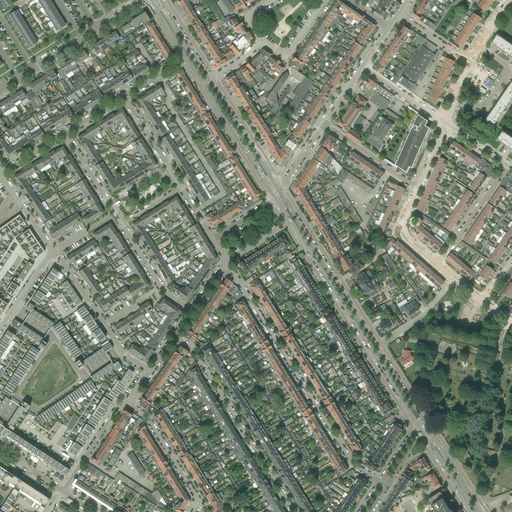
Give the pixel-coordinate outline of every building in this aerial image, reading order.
[(11,0),(6,0),(2,3),(2,4),(5,8),(5,9),(6,8),(13,4),(14,3),(11,0)] [(188,0),(180,6),(181,8),(181,9),(182,11),(190,6),(189,4),(193,1),(192,0),(188,0)] [(232,0),(231,0),(231,1),(230,1),(237,11),(241,8),(236,1),(235,0),(233,0),(233,1),(233,0),(232,0)] [(235,0),(237,1),(239,4),(241,8),(242,10),(247,7),(243,0),(235,0)] [(332,7),(337,11),(338,11),(336,10),(338,8),(337,7),(338,5),(341,6),(343,3),(339,0),(335,0),(332,6),(332,7)] [(431,10),(433,8),(434,6),(425,0),(422,0),(421,3),(431,10)] [(489,7),(493,3),(489,0),(482,0),(478,6),(485,12),(488,8),(489,9),(490,7),(489,7)] [(42,8),(39,9),(42,13),(42,14),(45,12),(54,7),(52,5),(53,5),(52,5),(51,3),(51,2),(42,8)] [(389,7),(381,2),(377,7),(385,13),(387,10),(386,10),(388,7),(389,7)] [(338,11),(337,11),(340,13),(340,12),(344,14),(348,7),(349,6),(347,5),(346,5),(344,4),(343,3),(341,6),(338,11)] [(429,14),(430,12),(431,10),(421,3),(418,7),(429,14)] [(190,6),(182,11),(183,12),(184,13),(186,15),(193,11),(197,8),(196,7),(196,6),(192,9),(190,6)] [(193,11),(186,15),(187,18),(187,19),(188,20),(196,15),(200,13),(198,11),(202,9),(200,6),(199,7),(197,8),(193,11)] [(348,7),(344,14),(346,16),(345,17),(347,18),(348,17),(353,10),(350,8),(351,8),(349,6),(348,7)] [(54,7),(45,12),(48,17),(56,12),(55,9),(54,7)] [(330,9),(327,12),(335,17),(338,18),(338,19),(338,18),(339,17),(340,16),(338,15),(340,13),(337,11),(332,7),(330,9)] [(418,7),(415,11),(421,16),(423,16),(422,17),(426,19),(427,17),(429,14),(418,7)] [(10,15),(9,15),(9,16),(12,20),(12,21),(20,16),(18,13),(17,10),(10,15)] [(351,23),(353,20),(357,13),(358,13),(355,11),(353,10),(348,17),(347,18),(347,20),(351,23)] [(412,16),(428,27),(431,23),(426,19),(422,17),(421,16),(415,11),(412,16)] [(56,12),(48,17),(51,22),(59,16),(58,14),(57,12),(56,12)] [(135,29),(140,26),(140,25),(142,24),(143,26),(150,21),(145,12),(130,21),(131,22),(135,29)] [(325,16),(324,17),(332,22),(335,24),(338,26),(340,23),(339,19),(338,19),(338,18),(335,17),(327,12),(326,14),(327,14),(326,16),(325,16)] [(357,23),(359,20),(362,16),(359,13),(359,14),(357,13),(353,20),(357,23)] [(474,14),(467,23),(475,28),(477,25),(478,25),(480,23),(479,23),(481,19),(474,14)] [(190,22),(192,25),(203,18),(202,15),(198,18),(196,15),(188,20),(189,22),(190,22)] [(12,21),(13,21),(15,25),(16,26),(24,21),(20,16),(12,21)] [(59,16),(51,22),(53,26),(62,21),(61,18),(60,17),(59,16)] [(224,19),(223,17),(218,20),(212,24),(215,30),(218,28),(225,24),(227,23),(224,19)] [(227,23),(225,24),(228,28),(229,28),(238,22),(235,17),(231,20),(229,21),(227,23)] [(324,17),(321,21),(329,26),(336,31),(339,26),(338,26),(335,24),(332,22),(324,17)] [(361,21),(358,25),(361,27),(362,27),(363,25),(364,26),(365,25),(367,27),(372,30),(373,31),(375,27),(375,24),(364,17),(361,21)] [(193,28),(194,30),(202,25),(201,23),(205,20),(203,18),(192,25),(193,28)] [(16,26),(16,27),(16,26),(18,29),(19,31),(19,32),(27,27),(24,21),(16,26)] [(62,21),(53,26),(56,31),(60,29),(65,26),(65,25),(64,23),(63,23),(63,22),(62,21)] [(232,32),(235,30),(243,25),(240,21),(238,22),(229,28),(232,32)] [(321,23),(319,26),(326,31),(328,32),(329,30),(327,29),(329,26),(321,21),(320,23),(321,23)] [(131,22),(120,29),(124,36),(135,29),(131,22)] [(144,26),(137,30),(138,33),(145,28),(147,31),(148,31),(153,27),(154,27),(152,24),(150,25),(149,23),(145,25),(144,26)] [(467,23),(461,33),(468,38),(471,34),(472,35),(473,33),(472,32),(475,28),(467,23)] [(196,32),(198,34),(209,27),(208,25),(204,28),(202,25),(194,30),(195,32),(196,32)] [(239,33),(240,35),(246,31),(244,28),(245,28),(243,25),(235,30),(237,34),(239,33)] [(364,28),(361,31),(368,36),(372,30),(367,27),(365,25),(364,26),(363,25),(362,27),(364,28)] [(317,27),(315,30),(322,36),(325,37),(327,34),(328,32),(326,31),(319,26),(318,27),(317,27)] [(27,27),(19,32),(21,34),(22,37),(23,37),(30,32),(27,27)] [(147,31),(144,33),(146,35),(148,34),(150,37),(157,33),(156,32),(157,31),(156,30),(155,30),(154,29),(153,27),(148,31),(147,31)] [(199,38),(200,40),(208,35),(207,32),(211,30),(209,27),(198,34),(199,37),(199,38)] [(406,36),(408,34),(409,34),(411,35),(413,32),(410,29),(409,30),(404,27),(401,32),(406,36)] [(246,31),(240,35),(243,37),(249,44),(253,40),(254,37),(249,30),(246,31)] [(325,37),(322,36),(315,30),(314,32),(315,32),(312,35),(322,42),(325,37)] [(361,31),(358,36),(365,40),(368,36),(361,31)] [(30,32),(23,37),(24,39),(26,42),(26,43),(26,42),(34,38),(30,32)] [(109,36),(114,44),(120,40),(122,43),(125,42),(122,37),(121,36),(118,37),(115,32),(109,36)] [(405,43),(406,41),(409,38),(406,36),(401,32),(397,38),(403,42),(405,43)] [(150,37),(148,38),(149,40),(152,39),(153,42),(160,38),(160,37),(159,35),(158,35),(157,33),(150,37)] [(202,42),(204,44),(218,35),(217,33),(214,35),(210,37),(208,35),(200,40),(202,42)] [(357,38),(355,40),(362,45),(365,40),(358,36),(354,33),(353,34),(357,38)] [(466,42),(468,38),(461,33),(454,43),(462,48),(465,44),(466,45),(467,43),(466,42)] [(218,35),(204,44),(207,49),(214,44),(213,42),(212,42),(217,39),(216,38),(219,36),(218,35)] [(238,36),(235,38),(245,48),(249,44),(248,43),(243,37),(240,35),(238,36)] [(320,43),(322,42),(312,35),(312,37),(311,36),(309,40),(316,45),(318,42),(320,43)] [(421,46),(426,40),(418,35),(414,41),(419,45),(421,46)] [(506,55),(511,47),(497,36),(497,35),(491,45),(492,43),(507,54),(506,55)] [(103,39),(108,48),(114,44),(109,36),(103,40),(103,39)] [(229,36),(227,37),(231,41),(241,51),(245,48),(235,38),(235,37),(234,38),(229,36)] [(34,38),(26,42),(26,43),(29,48),(37,43),(34,38)] [(155,45),(153,46),(154,49),(155,48),(157,47),(163,43),(162,41),(162,40),(161,39),(160,38),(153,42),(155,45)] [(349,41),(348,42),(352,45),(360,50),(363,45),(362,45),(355,40),(353,38),(351,41),(351,42),(349,41)] [(395,41),(394,43),(399,47),(400,47),(401,48),(402,48),(403,47),(405,44),(405,43),(403,42),(397,38),(395,41)] [(97,43),(103,51),(108,48),(103,39),(103,40),(98,43),(97,43)] [(214,44),(207,49),(208,51),(208,52),(208,53),(209,53),(210,54),(217,50),(220,48),(222,47),(220,44),(223,42),(222,40),(221,39),(214,44)] [(313,49),(316,45),(309,40),(308,41),(308,42),(306,45),(313,49)] [(231,41),(226,45),(228,48),(233,52),(236,56),(241,51),(231,41)] [(103,51),(97,43),(92,47),(91,47),(97,55),(100,53),(101,55),(104,54),(103,51)] [(155,48),(154,49),(156,51),(158,50),(160,53),(166,48),(166,47),(166,46),(165,46),(163,43),(157,47),(155,48)] [(396,53),(397,51),(400,47),(399,47),(394,43),(390,48),(396,53)] [(346,44),(345,46),(349,49),(357,54),(360,50),(352,45),(352,46),(351,47),(346,44)] [(217,50),(210,54),(211,55),(210,56),(211,57),(212,57),(213,60),(229,50),(226,47),(225,45),(222,47),(220,48),(222,51),(220,52),(219,50),(218,51),(217,50)] [(310,54),(313,49),(306,45),(305,47),(304,46),(302,49),(310,54)] [(423,46),(398,83),(398,82),(401,84),(401,85),(402,85),(404,86),(404,87),(405,87),(407,89),(408,89),(411,91),(410,91),(411,92),(411,90),(413,88),(414,87),(415,85),(418,80),(419,78),(421,77),(422,75),(423,73),(426,68),(428,66),(429,65),(430,63),(431,61),(434,56),(435,55),(433,53),(430,52),(428,50),(425,48),(423,46)] [(160,56),(159,57),(160,57),(161,59),(163,58),(170,54),(169,52),(168,51),(168,50),(168,49),(167,49),(166,48),(160,53),(162,55),(160,56)] [(392,58),(394,56),(396,53),(390,48),(386,54),(392,58)] [(263,49),(259,53),(265,61),(266,59),(268,60),(271,57),(272,55),(265,49),(263,49)] [(302,51),(300,54),(307,58),(309,60),(310,60),(311,58),(312,55),(310,54),(302,49),(301,51),(302,51)] [(343,49),(342,51),(353,59),(355,57),(356,57),(356,56),(356,55),(357,54),(349,49),(349,50),(348,51),(343,49)] [(137,50),(132,53),(135,57),(135,59),(140,56),(137,50)] [(229,50),(213,60),(218,67),(235,56),(229,50)] [(78,55),(82,62),(83,63),(89,60),(84,51),(84,52),(78,55)] [(344,56),(343,59),(350,64),(350,63),(353,59),(342,51),(340,53),(344,56)] [(132,53),(127,56),(129,59),(131,61),(133,60),(135,59),(135,57),(132,53)] [(165,61),(161,63),(162,66),(163,66),(172,60),(171,58),(173,57),(171,53),(170,54),(163,58),(164,59),(165,61)] [(254,58),(245,66),(257,84),(258,84),(257,83),(258,82),(261,79),(262,78),(262,77),(263,76),(264,75),(262,68),(264,67),(266,64),(264,63),(266,61),(265,61),(259,53),(254,58)] [(304,63),(307,58),(300,54),(299,56),(297,54),(295,57),(304,63)] [(384,57),(383,59),(391,65),(394,60),(392,58),(386,54),(384,57)] [(72,59),(76,65),(82,62),(78,55),(72,59)] [(267,65),(265,68),(269,71),(271,68),(276,60),(271,57),(268,60),(267,63),(266,65),(267,65)] [(295,57),(292,62),(293,62),(301,68),(302,68),(303,66),(305,64),(304,63),(295,57)] [(441,69),(450,73),(452,69),(453,69),(454,67),(453,66),(455,62),(446,58),(441,69)] [(66,62),(72,71),(72,72),(78,69),(76,65),(72,59),(67,63),(66,62)] [(338,60),(337,62),(347,69),(350,64),(343,59),(342,59),(341,61),(338,60)] [(380,62),(379,64),(388,70),(391,65),(383,59),(380,62)] [(271,68),(269,71),(273,74),(274,72),(275,71),(280,65),(281,63),(276,60),(271,68)] [(72,71),(66,62),(66,63),(61,66),(60,66),(62,69),(64,72),(66,75),(72,71)] [(293,62),(290,67),(292,69),(297,72),(301,68),(293,62)] [(335,64),(334,66),(336,68),(344,73),(347,69),(337,62),(335,64)] [(141,63),(139,64),(145,74),(150,71),(145,63),(143,65),(141,63)] [(139,64),(134,67),(141,77),(143,76),(142,76),(145,74),(139,64)] [(381,75),(382,74),(384,76),(388,70),(385,68),(379,64),(375,70),(380,73),(379,74),(381,75)] [(275,71),(274,72),(279,75),(281,74),(284,68),(280,65),(275,71)] [(332,69),(331,71),(341,78),(344,73),(336,68),(334,66),(332,69)] [(134,67),(130,70),(131,72),(133,76),(135,79),(136,80),(141,77),(134,67)] [(244,67),(239,70),(250,88),(256,85),(244,67)] [(126,68),(121,71),(128,82),(133,79),(130,75),(128,71),(126,68)] [(62,69),(58,71),(63,80),(63,79),(64,79),(66,78),(67,77),(66,75),(64,72),(62,69)] [(304,77),(300,74),(297,72),(292,69),(291,72),(291,78),(300,83),(297,87),(306,93),(310,87),(311,85),(313,83),(310,80),(306,78),(305,77),(304,77)] [(437,80),(445,83),(447,79),(448,80),(449,77),(448,77),(450,73),(441,69),(437,80)] [(178,70),(169,76),(170,78),(172,77),(174,75),(175,77),(176,79),(183,75),(184,74),(181,71),(179,72),(178,70)] [(329,70),(328,72),(332,75),(330,77),(337,83),(338,82),(341,78),(331,71),(329,70)] [(47,74),(47,75),(52,83),(58,79),(53,71),(47,75),(47,74)] [(121,71),(117,74),(123,85),(128,82),(121,71)] [(225,79),(230,87),(243,79),(242,77),(239,79),(238,77),(241,75),(238,71),(225,79)] [(281,77),(269,94),(265,100),(269,100),(272,103),(272,107),(271,110),(274,114),(278,108),(277,100),(276,95),(287,78),(288,78),(287,74),(286,73),(281,77)] [(116,78),(114,80),(119,88),(123,85),(118,77),(117,74),(115,75),(116,78)] [(41,79),(45,86),(46,86),(46,87),(47,88),(50,86),(49,85),(50,85),(52,83),(47,75),(41,78),(41,79)] [(177,81),(180,84),(186,80),(186,79),(186,78),(185,77),(184,77),(183,75),(176,79),(172,81),(173,83),(177,81)] [(326,75),(323,80),(325,81),(334,87),(337,83),(330,77),(330,78),(326,75)] [(394,78),(391,82),(393,83),(395,85),(397,83),(400,78),(398,77),(394,75),(392,77),(394,78)] [(66,78),(64,79),(68,86),(69,88),(72,86),(67,77),(66,78)] [(106,77),(101,80),(103,83),(110,93),(114,91),(108,80),(106,77)] [(112,77),(108,80),(114,91),(119,88),(114,80),(112,77)] [(35,82),(40,89),(40,90),(43,88),(46,87),(46,86),(45,86),(41,79),(36,82),(35,82)] [(61,81),(59,82),(64,89),(68,86),(64,79),(63,79),(63,80),(61,81)] [(232,89),(233,92),(244,85),(243,83),(245,82),(243,79),(230,87),(231,87),(230,88),(231,90),(232,89)] [(385,111),(394,98),(394,97),(369,79),(367,82),(366,82),(365,83),(366,84),(365,85),(366,85),(362,90),(367,94),(364,97),(385,111)] [(181,87),(179,88),(180,88),(181,90),(183,89),(189,85),(188,83),(188,82),(187,80),(186,80),(180,84),(181,87)] [(322,86),(331,92),(332,91),(333,90),(334,87),(325,81),(323,80),(322,81),(324,82),(322,86)] [(432,90),(440,94),(442,90),(443,90),(444,88),(443,88),(445,83),(437,80),(432,90)] [(32,90),(28,93),(37,107),(38,107),(40,105),(42,104),(38,97),(35,97),(34,94),(35,94),(35,93),(40,90),(40,89),(35,82),(30,86),(30,85),(29,86),(32,90)] [(72,86),(69,88),(71,91),(73,90),(75,89),(77,87),(81,85),(80,85),(78,82),(72,86)] [(110,93),(103,83),(98,86),(105,96),(110,93)] [(159,85),(155,88),(160,95),(164,93),(159,85)] [(184,91),(186,95),(186,94),(193,90),(192,90),(193,89),(192,88),(191,88),(189,85),(181,90),(182,92),(184,91)] [(233,92),(237,97),(248,90),(244,85),(233,92)] [(322,89),(320,91),(328,96),(331,92),(322,86),(320,88),(322,89)] [(306,93),(297,87),(293,94),(296,96),(292,102),(288,100),(286,104),(289,106),(289,107),(294,110),(297,106),(306,93)] [(151,90),(155,98),(160,95),(155,88),(152,90),(151,90)] [(97,93),(94,95),(100,103),(105,100),(104,99),(98,89),(96,90),(97,93)] [(237,97),(240,103),(254,94),(251,89),(248,91),(248,90),(237,97)] [(22,91),(16,94),(20,100),(21,102),(27,99),(28,101),(29,101),(33,107),(35,110),(36,110),(38,108),(38,107),(37,107),(28,93),(25,95),(24,95),(22,90),(22,91)] [(151,90),(146,93),(151,101),(155,98),(151,90)] [(186,95),(183,96),(185,99),(186,99),(187,101),(188,101),(190,100),(196,96),(194,93),(195,92),(194,91),(193,91),(193,90),(186,94),(186,95)] [(439,98),(440,94),(432,90),(427,101),(436,105),(437,100),(439,101),(440,99),(439,98)] [(320,92),(317,96),(325,101),(328,96),(320,91),(320,92)] [(498,102),(496,106),(505,112),(504,112),(511,99),(511,95),(506,91),(501,99),(498,102)] [(93,92),(88,95),(95,105),(98,104),(100,103),(94,95),(93,92)] [(144,96),(142,97),(147,106),(149,104),(150,105),(153,103),(151,101),(146,93),(145,94),(146,96),(145,97),(144,96)] [(10,98),(15,106),(14,104),(20,100),(16,94),(10,98)] [(240,103),(243,108),(252,102),(257,99),(254,94),(240,103)] [(88,95),(84,98),(90,108),(95,105),(88,95)] [(188,101),(187,101),(188,103),(189,103),(191,102),(193,105),(199,101),(199,100),(198,98),(197,98),(196,96),(190,100),(188,101)] [(314,97),(313,99),(322,106),(323,103),(324,103),(325,102),(324,101),(325,101),(317,96),(316,98),(314,97)] [(79,100),(81,103),(86,111),(90,108),(84,98),(83,97),(79,100)] [(138,100),(137,100),(138,100),(138,102),(142,107),(143,106),(144,108),(147,106),(142,97),(139,99),(138,100)] [(356,141),(359,137),(360,136),(349,129),(350,128),(350,127),(367,103),(358,97),(354,103),(353,103),(352,105),(341,122),(340,121),(336,127),(337,127),(341,130),(341,131),(356,141)] [(4,101),(10,110),(15,106),(10,98),(4,102),(4,101)] [(322,106),(313,99),(310,104),(311,105),(318,111),(319,110),(322,106)] [(10,110),(4,101),(4,102),(0,104),(0,107),(4,114),(4,113),(9,110),(10,110)] [(194,108),(192,110),(194,112),(196,110),(202,106),(201,104),(201,103),(200,102),(199,101),(193,105),(194,108)] [(252,102),(243,108),(245,110),(244,111),(245,112),(246,112),(246,113),(255,108),(255,107),(254,104),(252,102)] [(81,114),(76,106),(74,103),(70,106),(76,116),(77,117),(81,114)] [(81,103),(76,106),(81,114),(83,113),(86,111),(81,103)] [(280,105),(278,108),(274,114),(275,116),(277,120),(278,122),(280,121),(280,112),(284,105),(281,103),(280,105)] [(141,109),(144,114),(152,109),(150,105),(149,104),(147,106),(144,108),(141,109)] [(309,104),(306,109),(315,115),(318,111),(311,105),(311,106),(309,104)] [(62,108),(64,111),(68,119),(73,116),(67,106),(62,108)] [(198,113),(193,116),(195,118),(196,118),(200,115),(204,112),(203,110),(205,109),(203,106),(202,106),(196,110),(198,113)] [(249,117),(249,118),(258,112),(261,110),(258,106),(255,107),(255,108),(246,113),(248,115),(247,115),(248,117),(249,117)] [(488,117),(485,121),(490,125),(494,128),(494,127),(504,112),(505,112),(496,106),(490,114),(488,117)] [(146,115),(148,118),(155,113),(152,109),(144,114),(145,115),(146,115)] [(305,115),(312,120),(313,119),(313,118),(315,115),(306,109),(303,114),(305,115)] [(60,110),(57,111),(64,122),(68,119),(64,111),(61,112),(60,110)] [(116,115),(115,116),(116,119),(125,114),(122,110),(115,114),(116,115)] [(57,111),(53,114),(59,125),(64,122),(57,111)] [(155,113),(148,118),(151,123),(158,118),(160,116),(157,112),(155,113)] [(252,121),(252,122),(260,117),(259,114),(258,112),(249,118),(250,119),(250,120),(251,121),(252,121)] [(201,116),(195,119),(197,122),(201,119),(202,120),(203,122),(204,122),(210,118),(211,117),(208,114),(206,115),(205,113),(201,116)] [(53,114),(48,117),(55,127),(59,125),(53,114)] [(113,114),(109,117),(113,124),(114,125),(117,123),(118,124),(119,123),(116,119),(115,116),(114,116),(113,114)] [(125,114),(116,119),(119,123),(126,119),(125,117),(126,117),(125,114)] [(260,117),(252,122),(253,124),(253,125),(254,126),(255,126),(256,128),(256,129),(264,124),(264,123),(262,121),(262,120),(263,119),(266,117),(264,115),(260,117)] [(305,115),(301,119),(309,124),(310,122),(311,122),(312,120),(305,115)] [(412,169),(430,129),(425,127),(428,122),(418,115),(407,141),(395,166),(407,174),(410,168),(412,169)] [(5,116),(2,118),(9,128),(11,126),(5,116)] [(365,143),(378,152),(384,144),(382,143),(383,142),(382,142),(384,139),(385,139),(386,136),(387,136),(387,135),(389,133),(389,132),(391,129),(392,129),(391,129),(393,126),(394,125),(381,116),(369,134),(370,135),(369,135),(370,136),(365,143)] [(48,117),(44,120),(50,130),(55,127),(48,117)] [(107,118),(104,120),(108,127),(109,128),(114,125),(113,124),(109,117),(107,118)] [(119,123),(118,124),(118,125),(121,124),(123,127),(131,122),(128,117),(127,118),(126,119),(119,123)] [(151,123),(153,127),(161,123),(158,118),(151,123)] [(203,122),(201,123),(202,126),(205,124),(207,127),(213,123),(213,122),(212,121),(211,120),(210,118),(204,122),(203,122)] [(296,123),(298,124),(306,129),(309,124),(301,119),(300,118),(296,123)] [(44,120),(39,123),(43,129),(45,133),(50,130),(44,120)] [(104,120),(99,123),(104,130),(109,128),(108,127),(104,120)] [(161,123),(153,127),(156,132),(164,127),(166,125),(164,121),(161,123)] [(123,127),(126,132),(126,131),(134,127),(132,124),(131,122),(123,127)] [(99,123),(95,126),(99,133),(104,130),(99,123)] [(207,131),(206,132),(207,134),(208,134),(210,132),(216,128),(215,126),(215,125),(214,124),(213,124),(213,123),(207,127),(208,130),(207,131)] [(259,134),(269,128),(272,126),(271,123),(266,125),(265,123),(256,129),(256,130),(257,131),(258,131),(259,134)] [(295,129),(302,134),(305,130),(306,129),(298,124),(298,125),(295,129)] [(174,127),(167,132),(159,136),(159,137),(160,137),(161,139),(169,135),(171,133),(176,131),(179,129),(177,125),(174,127)] [(91,127),(90,128),(94,136),(95,136),(99,133),(95,126),(92,128),(91,127)] [(263,140),(274,133),(275,132),(274,130),(275,129),(273,126),(269,129),(269,128),(259,134),(260,135),(262,137),(261,138),(262,139),(263,139),(263,140)] [(126,131),(126,132),(129,136),(137,132),(134,127),(126,131)] [(156,132),(159,136),(167,132),(164,127),(156,132)] [(90,128),(85,131),(86,133),(88,136),(90,138),(90,139),(91,140),(92,140),(91,138),(95,136),(94,136),(90,128)] [(208,134),(207,134),(209,136),(211,134),(213,138),(220,134),(219,133),(220,132),(219,131),(218,131),(216,128),(210,132),(208,134)] [(40,129),(35,132),(40,140),(45,137),(44,136),(40,129)] [(295,129),(292,134),(299,139),(299,138),(300,138),(301,137),(300,136),(302,134),(295,129)] [(29,131),(24,134),(31,145),(35,142),(31,135),(29,132),(29,131)] [(35,132),(31,135),(35,142),(38,141),(39,141),(40,140),(35,132)] [(129,136),(127,138),(129,142),(132,141),(135,139),(139,136),(137,132),(129,136)] [(511,152),(511,150),(511,138),(502,132),(496,141),(497,140),(511,151),(511,152)] [(84,133),(78,137),(80,141),(88,136),(86,133),(85,134),(84,133)] [(161,140),(164,144),(172,139),(174,138),(171,133),(169,135),(161,139),(161,140)] [(274,133),(263,140),(265,142),(264,143),(265,144),(266,144),(266,145),(267,145),(275,140),(274,140),(273,137),(275,136),(277,135),(275,133),(274,133)] [(287,137),(296,143),(299,139),(292,134),(290,133),(287,137)] [(24,134),(19,137),(26,148),(31,145),(24,134)] [(215,141),(213,142),(214,144),(216,143),(217,143),(223,139),(221,136),(222,136),(221,134),(220,134),(213,138),(215,141)] [(88,136),(80,141),(82,144),(83,143),(84,145),(89,141),(91,140),(90,139),(90,138),(88,136)] [(285,136),(282,141),(293,149),(295,146),(294,145),(296,143),(287,137),(285,136)] [(328,138),(326,141),(338,149),(340,146),(336,143),(337,141),(330,136),(329,137),(329,136),(328,138)] [(19,137),(15,140),(18,145),(22,151),(24,150),(23,150),(26,148),(19,137)] [(133,143),(130,145),(133,149),(136,147),(143,143),(141,138),(136,141),(133,143)] [(165,146),(167,149),(175,144),(172,139),(164,144),(165,146)] [(214,144),(215,147),(218,145),(220,148),(226,144),(226,143),(225,142),(224,141),(223,139),(217,143),(216,143),(214,144)] [(275,140),(267,145),(267,146),(267,147),(268,149),(269,149),(270,151),(278,145),(280,144),(281,142),(278,139),(275,141),(275,140)] [(83,146),(81,146),(84,151),(92,146),(91,144),(90,142),(93,141),(92,140),(91,140),(89,141),(84,145),(83,146)] [(278,145),(270,151),(273,155),(279,165),(281,165),(288,156),(287,155),(291,150),(292,151),(293,149),(282,141),(281,142),(280,144),(278,145)] [(338,149),(326,141),(325,143),(324,143),(323,145),(324,145),(323,146),(330,151),(332,148),(337,152),(337,150),(338,149)] [(454,142),(448,150),(450,152),(450,153),(453,155),(454,153),(454,152),(459,145),(454,142)] [(136,147),(139,152),(146,147),(143,143),(136,147)] [(11,144),(9,146),(10,147),(12,146),(14,149),(15,152),(17,155),(22,151),(18,145),(13,148),(11,144)] [(167,149),(170,153),(177,149),(175,144),(167,149)] [(221,151),(219,153),(220,155),(223,153),(229,149),(228,147),(228,146),(227,145),(226,145),(226,144),(220,148),(221,151)] [(457,154),(459,155),(464,149),(459,145),(454,152),(454,153),(456,154),(457,154)] [(4,151),(3,152),(5,155),(14,149),(12,146),(10,147),(9,146),(7,146),(3,149),(3,150),(4,151)] [(86,152),(88,155),(95,151),(92,146),(84,151),(86,153),(86,152)] [(56,152),(55,153),(57,156),(65,151),(62,147),(56,151),(56,152)] [(139,152),(142,157),(150,152),(149,150),(148,150),(146,147),(139,152)] [(320,150),(318,154),(331,163),(332,165),(338,173),(342,168),(335,161),(323,149),(322,148),(321,149),(320,149),(319,150),(320,150)] [(14,149),(5,155),(6,157),(7,159),(8,158),(14,155),(13,153),(14,153),(15,152),(14,149)] [(170,153),(173,158),(180,153),(177,149),(170,153)] [(225,156),(221,159),(222,161),(227,158),(232,156),(230,153),(232,152),(230,149),(229,149),(223,153),(225,156)] [(462,157),(465,159),(469,152),(464,149),(459,155),(460,156),(459,156),(461,158),(462,157)] [(49,154),(54,161),(57,159),(58,161),(59,160),(57,156),(54,152),(54,151),(49,154)] [(65,151),(57,156),(59,160),(67,156),(66,154),(67,154),(65,151)] [(88,155),(91,160),(98,156),(95,151),(88,155)] [(140,158),(139,158),(141,162),(142,163),(143,162),(145,161),(151,158),(152,157),(153,156),(150,152),(142,157),(140,158)] [(469,163),(469,164),(475,156),(469,152),(465,159),(464,160),(467,162),(467,161),(470,163),(469,163)] [(173,158),(176,163),(183,158),(180,153),(173,158)] [(351,161),(354,163),(358,156),(353,153),(348,160),(350,162),(351,161)] [(47,155),(45,157),(49,164),(51,167),(55,165),(54,161),(49,154),(47,155)] [(59,160),(58,161),(59,162),(62,160),(64,164),(72,159),(69,154),(68,155),(67,156),(59,160)] [(331,163),(318,154),(314,158),(330,169),(332,165),(331,163)] [(98,156),(91,160),(94,165),(101,160),(98,156)] [(229,162),(230,165),(237,161),(235,157),(233,158),(232,156),(222,163),(224,165),(229,162)] [(356,164),(359,166),(363,160),(358,156),(354,163),(353,164),(355,165),(356,164)] [(472,164),(475,166),(480,159),(475,156),(469,164),(472,165),(472,164)] [(40,160),(45,167),(49,164),(45,157),(40,160)] [(145,161),(143,162),(145,164),(146,166),(154,161),(152,159),(151,159),(151,158),(145,161)] [(177,166),(178,167),(186,163),(183,158),(176,163),(177,165),(177,166)] [(440,158),(437,164),(445,167),(447,165),(446,164),(447,161),(440,158)] [(72,159),(64,164),(67,168),(74,164),(72,161),(73,161),(72,159)] [(312,162),(311,164),(318,169),(320,171),(323,173),(326,168),(318,162),(314,159),(314,160),(313,160),(312,161),(312,162)] [(478,168),(482,171),(485,167),(487,164),(482,160),(481,161),(480,160),(480,159),(475,166),(475,167),(477,169),(478,168)] [(35,163),(40,170),(45,167),(40,160),(35,163)] [(361,168),(364,170),(368,163),(363,160),(359,166),(358,167),(360,169),(361,168)] [(154,161),(146,166),(148,169),(149,169),(150,170),(157,165),(154,161)] [(230,165),(227,167),(229,169),(229,168),(231,167),(233,170),(240,166),(240,165),(239,164),(238,163),(237,161),(230,165)] [(95,166),(98,171),(105,166),(102,162),(95,166)] [(143,164),(139,166),(140,167),(144,175),(149,172),(148,170),(146,166),(145,164),(143,162),(142,163),(143,164)] [(31,166),(35,173),(40,170),(35,163),(31,166)] [(178,167),(181,172),(189,167),(186,163),(178,167)] [(366,171),(369,173),(374,167),(368,163),(364,170),(363,171),(366,172),(366,171)] [(74,164),(67,168),(70,173),(77,169),(74,164)] [(308,166),(307,168),(308,168),(307,168),(315,174),(317,175),(318,176),(320,173),(322,175),(322,174),(323,173),(320,171),(318,169),(311,164),(309,166),(308,166)] [(437,164),(435,169),(442,173),(443,173),(444,170),(443,170),(445,167),(437,164)] [(137,165),(133,167),(139,177),(142,175),(143,176),(144,175),(140,167),(139,166),(139,167),(137,165)] [(189,167),(181,172),(184,177),(192,172),(195,170),(192,165),(189,167)] [(28,167),(26,168),(31,176),(32,178),(33,179),(37,177),(35,173),(31,166),(28,167)] [(98,171),(101,176),(108,171),(105,166),(98,171)] [(234,175),(235,177),(243,172),(242,169),(242,168),(241,167),(240,167),(240,166),(233,170),(235,174),(234,175)] [(133,167),(128,169),(129,170),(130,172),(131,173),(135,180),(139,177),(133,167)] [(369,173),(369,174),(371,176),(370,177),(372,179),(373,179),(374,178),(374,177),(379,170),(374,167),(369,173)] [(485,167),(482,171),(480,173),(487,178),(488,176),(488,177),(492,171),(488,168),(487,169),(485,167)] [(26,168),(21,171),(22,173),(24,176),(27,180),(28,179),(27,178),(31,176),(26,168)] [(317,175),(315,174),(307,168),(307,169),(306,169),(305,171),(304,173),(311,179),(315,181),(317,182),(318,181),(316,179),(318,176),(317,175)] [(77,169),(70,173),(72,178),(80,173),(77,169)] [(342,184),(346,178),(350,174),(343,169),(336,180),(330,183),(332,185),(332,186),(339,182),(342,184)] [(435,169),(432,175),(439,178),(440,179),(441,176),(442,173),(435,169)] [(379,170),(374,177),(374,178),(376,179),(377,179),(380,181),(384,174),(379,170)] [(102,179),(103,181),(111,176),(108,171),(101,176),(102,179)] [(130,172),(125,175),(126,176),(130,183),(135,180),(131,173),(130,172)] [(185,178),(187,181),(195,176),(192,172),(184,177),(185,178)] [(216,174),(214,175),(218,180),(223,177),(220,172),(216,174)] [(238,178),(240,181),(246,177),(246,176),(246,174),(245,174),(243,172),(235,177),(236,179),(238,178)] [(20,173),(13,177),(16,181),(24,176),(22,173),(21,174),(20,173)] [(80,173),(72,178),(75,182),(83,178),(80,173)] [(301,178),(308,183),(311,179),(304,173),(303,175),(302,175),(301,177),(301,178)] [(480,173),(476,179),(483,183),(487,178),(480,173)] [(125,175),(121,178),(121,179),(126,186),(128,185),(127,184),(130,183),(126,176),(125,175)] [(187,181),(190,186),(197,181),(200,179),(197,175),(195,176),(187,181)] [(432,175),(429,181),(437,184),(438,185),(439,182),(438,182),(439,178),(432,175)] [(24,176),(16,181),(18,184),(19,184),(20,185),(27,180),(24,176)] [(111,176),(103,181),(106,185),(107,185),(108,184),(115,180),(116,179),(116,178),(113,179),(111,176)] [(238,187),(239,189),(250,182),(248,180),(248,179),(248,177),(247,177),(246,177),(240,181),(242,184),(238,187)] [(116,179),(115,180),(118,184),(120,187),(121,189),(126,186),(121,179),(121,178),(117,180),(116,179)] [(299,181),(298,183),(305,188),(308,183),(301,178),(300,178),(299,180),(299,181)] [(18,186),(21,191),(28,186),(26,182),(29,181),(28,179),(27,180),(19,186),(18,186)] [(76,184),(79,189),(87,184),(84,179),(76,184)] [(476,179),(473,184),(479,189),(483,183),(476,179)] [(109,185),(108,186),(110,189),(118,184),(115,180),(108,184),(109,185)] [(507,191),(509,189),(511,185),(508,183),(509,182),(504,180),(501,185),(501,186),(500,187),(507,191)] [(190,186),(193,190),(200,186),(197,181),(190,186)] [(429,181),(427,187),(434,190),(435,190),(437,188),(436,187),(437,184),(429,181)] [(244,188),(246,191),(253,187),(253,186),(252,185),(251,185),(250,182),(239,189),(240,191),(244,188)] [(298,195),(299,196),(306,192),(306,191),(305,191),(304,190),(305,188),(298,183),(296,186),(295,186),(294,187),(294,188),(294,189),(294,190),(295,192),(296,192),(296,193),(296,194),(297,195),(298,195)] [(79,189),(82,193),(90,189),(87,184),(79,189)] [(118,184),(110,189),(112,193),(119,189),(118,188),(120,187),(118,184)] [(479,189),(473,184),(469,189),(476,193),(479,189)] [(23,192),(24,195),(31,190),(28,186),(21,191),(22,193),(23,192)] [(193,190),(196,195),(203,190),(200,186),(193,190)] [(398,186),(395,192),(402,195),(405,189),(398,186)] [(229,187),(224,191),(227,196),(230,194),(233,193),(229,187)] [(248,194),(246,196),(247,198),(248,198),(250,197),(250,196),(256,192),(255,190),(255,189),(254,188),(253,188),(253,187),(246,191),(248,194)] [(427,187),(424,192),(432,196),(433,196),(434,193),(433,193),(434,190),(427,187)] [(505,195),(507,191),(500,187),(497,192),(504,197),(506,195),(505,195)] [(82,193),(85,198),(92,193),(90,189),(82,193)] [(203,190),(196,195),(198,198),(197,198),(198,200),(206,195),(208,193),(206,189),(203,190)] [(465,189),(462,194),(465,196),(471,200),(475,195),(471,192),(468,191),(465,189)] [(24,195),(28,200),(35,195),(31,190),(24,195)] [(392,190),(389,196),(392,198),(400,201),(402,195),(395,192),(392,190)] [(250,201),(248,203),(249,205),(256,200),(259,199),(257,197),(259,195),(257,192),(256,192),(250,196),(250,197),(250,198),(252,200),(250,201)] [(301,201),(309,196),(306,192),(299,196),(299,198),(300,200),(301,200),(301,201)] [(424,192),(422,198),(429,202),(429,201),(430,202),(431,199),(432,196),(424,192)] [(504,197),(497,192),(493,197),(500,202),(501,202),(502,200),(501,200),(503,197),(504,197)] [(85,198),(88,203),(96,198),(95,196),(94,196),(92,193),(85,198)] [(206,195),(198,200),(201,204),(211,198),(208,193),(206,195)] [(28,200),(31,204),(38,199),(35,195),(28,200)] [(301,201),(301,202),(302,203),(303,203),(304,205),(317,198),(316,196),(314,197),(313,197),(311,199),(309,196),(301,201)] [(389,196),(387,202),(390,203),(397,207),(400,201),(392,198),(389,196)] [(465,196),(461,201),(468,205),(471,200),(465,196)] [(170,203),(169,203),(171,206),(179,201),(176,197),(169,201),(170,203)] [(499,206),(498,205),(500,202),(493,197),(489,203),(497,208),(499,206)] [(89,208),(90,208),(98,203),(99,202),(96,198),(88,203),(90,207),(89,208)] [(236,204),(233,206),(237,212),(238,213),(241,211),(240,209),(242,208),(236,198),(233,199),(236,204)] [(317,198),(304,205),(304,206),(306,208),(305,208),(306,210),(307,210),(307,211),(315,206),(313,203),(316,201),(318,200),(317,198)] [(338,198),(331,202),(334,207),(341,203),(338,198)] [(422,198),(419,204),(427,207),(428,208),(429,205),(428,205),(429,202),(422,198)] [(31,204),(34,209),(41,204),(38,199),(31,204)] [(167,201),(163,204),(168,212),(171,210),(172,209),(171,206),(169,203),(167,201)] [(179,201),(171,206),(172,209),(171,210),(173,212),(175,211),(175,209),(180,206),(180,205),(181,204),(179,201)] [(461,201),(458,206),(464,211),(468,205),(461,201)] [(41,204),(34,209),(37,213),(44,208),(47,206),(44,202),(41,204)] [(98,203),(90,208),(91,210),(88,212),(90,214),(87,216),(84,211),(80,214),(83,220),(84,221),(86,225),(104,213),(98,203)] [(231,207),(228,208),(228,209),(232,215),(233,215),(235,215),(235,214),(237,212),(233,206),(232,203),(229,204),(231,207)] [(390,203),(387,209),(395,212),(397,207),(390,203)] [(161,206),(158,207),(163,215),(168,212),(163,204),(161,205),(161,206)] [(309,213),(310,215),(323,207),(326,206),(325,204),(319,207),(317,208),(315,206),(307,211),(308,213),(309,213)] [(427,207),(419,204),(417,210),(425,213),(426,211),(425,210),(427,207)] [(489,204),(485,209),(492,214),(493,214),(494,212),(493,212),(495,208),(489,204)] [(175,209),(175,211),(178,214),(185,209),(183,205),(181,205),(175,209)] [(223,208),(222,209),(222,210),(223,212),(228,218),(229,217),(230,217),(231,217),(231,216),(232,215),(228,209),(228,208),(228,209),(226,206),(223,208)] [(458,206),(454,211),(461,216),(464,211),(458,206)] [(158,207),(154,210),(158,218),(163,215),(158,207)] [(313,220),(321,215),(319,212),(324,209),(323,207),(310,215),(312,217),(311,218),(312,220),(313,220)] [(38,216),(39,218),(47,213),(44,208),(37,213),(39,216),(38,216)] [(185,209),(178,214),(180,219),(188,214),(186,211),(187,211),(185,209)] [(221,213),(218,214),(219,215),(223,221),(222,222),(223,222),(224,221),(224,220),(228,218),(223,212),(222,210),(222,209),(219,211),(220,211),(221,213)] [(387,209),(385,215),(392,218),(395,212),(387,209)] [(485,209),(481,214),(489,219),(490,217),(492,214),(485,209)] [(154,210),(149,213),(154,220),(156,224),(160,221),(158,218),(154,210)] [(215,211),(210,214),(217,225),(222,222),(223,221),(218,214),(218,215),(218,214),(217,215),(215,211)] [(454,211),(450,217),(457,221),(461,216),(454,211)] [(47,213),(39,218),(42,223),(50,217),(47,213)] [(77,213),(72,216),(77,224),(82,221),(77,213)] [(146,214),(144,216),(149,223),(154,220),(149,213),(146,215),(146,214)] [(382,213),(379,219),(382,221),(390,224),(392,218),(385,215),(382,213)] [(188,214),(180,219),(183,223),(191,219),(188,214)] [(217,225),(210,214),(207,216),(207,215),(204,216),(211,228),(217,225)] [(481,214),(478,219),(487,226),(488,223),(486,222),(488,219),(489,220),(489,219),(481,214)] [(18,215),(15,218),(20,226),(24,223),(19,215),(18,215)] [(313,220),(313,221),(314,223),(315,223),(316,225),(317,226),(321,223),(324,221),(324,220),(329,217),(328,215),(322,218),(321,215),(313,220)] [(72,216),(68,219),(72,226),(74,225),(75,225),(77,224),(72,216)] [(139,218),(140,220),(143,224),(144,226),(146,226),(149,223),(144,216),(139,218)] [(321,223),(317,226),(318,228),(318,229),(319,230),(320,230),(320,231),(327,226),(335,221),(332,216),(324,221),(321,223)] [(450,217),(447,222),(453,226),(457,221),(450,217)] [(15,218),(10,221),(15,229),(20,226),(15,218)] [(418,225),(413,231),(418,235),(423,229),(425,227),(422,224),(424,221),(422,220),(418,218),(416,223),(418,225)] [(68,219),(63,221),(68,229),(72,226),(68,219)] [(191,219),(183,223),(186,228),(194,224),(191,219)] [(379,219),(377,225),(380,226),(387,230),(390,224),(382,221),(379,219)] [(478,219),(474,225),(482,230),(483,228),(482,227),(484,224),(487,226),(478,219)] [(132,225),(134,229),(143,224),(140,220),(132,225)] [(453,226),(447,222),(444,220),(441,225),(443,227),(450,232),(453,226)] [(10,221),(6,224),(11,232),(15,229),(10,221)] [(63,221),(58,224),(63,232),(68,229),(63,221)] [(110,223),(92,235),(94,238),(95,239),(99,245),(104,242),(101,237),(103,236),(105,238),(107,237),(109,239),(110,238),(118,233),(115,235),(114,233),(116,232),(110,223)] [(6,224),(1,227),(7,235),(11,232),(6,224)] [(58,224),(54,227),(59,235),(61,234),(61,233),(63,232),(58,224)] [(143,224),(134,229),(136,232),(137,231),(138,232),(144,229),(144,230),(147,228),(146,226),(144,226),(143,224)] [(189,228),(192,233),(200,228),(197,224),(196,224),(189,228)] [(474,225),(471,230),(478,235),(480,233),(479,232),(481,229),(482,230),(474,225)] [(320,231),(320,232),(321,234),(322,234),(323,236),(330,231),(329,229),(327,226),(320,231)] [(387,230),(380,226),(377,232),(384,235),(387,230)] [(59,235),(54,227),(49,230),(54,238),(59,235)] [(192,233),(194,238),(202,233),(200,230),(201,230),(200,228),(192,233)] [(326,240),(333,236),(332,233),(337,229),(336,228),(333,229),(330,231),(323,236),(324,238),(325,240),(326,240)] [(28,230),(21,234),(24,239),(32,234),(29,229),(28,230)] [(136,234),(139,238),(147,233),(144,230),(144,229),(137,233),(136,234)] [(418,235),(423,239),(428,233),(423,229),(418,235)] [(471,230),(467,235),(474,240),(476,241),(480,236),(478,235),(477,234),(471,230)] [(504,232),(501,237),(503,239),(510,244),(511,240),(511,237),(507,234),(504,232)] [(110,238),(113,243),(121,238),(118,233),(110,238)] [(140,240),(142,243),(150,238),(147,233),(139,238),(140,240)] [(194,238),(197,243),(205,238),(202,233),(194,238)] [(326,241),(327,243),(328,243),(329,245),(336,241),(344,236),(345,235),(346,235),(345,235),(344,233),(342,234),(338,236),(337,234),(333,236),(326,240),(326,241)] [(423,239),(428,243),(433,237),(428,233),(423,239)] [(32,234),(24,239),(28,243),(34,239),(35,238),(32,234)] [(368,236),(365,238),(368,242),(374,239),(370,234),(368,235),(367,235),(368,236)] [(433,237),(428,243),(432,248),(440,239),(435,235),(433,237)] [(474,240),(467,235),(464,240),(471,245),(473,243),(472,243),(474,240)] [(277,239),(278,240),(283,249),(285,248),(284,247),(287,245),(284,239),(285,238),(285,237),(284,237),(282,237),(282,236),(277,239)] [(332,250),(340,245),(338,243),(343,240),(342,237),(339,239),(329,245),(330,247),(330,248),(331,250),(332,250)] [(34,239),(28,243),(31,248),(38,243),(35,238),(34,239)] [(113,243),(116,247),(123,243),(121,240),(122,239),(121,238),(113,243)] [(142,243),(145,247),(152,243),(150,238),(142,243)] [(197,243),(194,244),(197,249),(200,247),(208,243),(205,238),(197,243)] [(440,239),(432,248),(437,252),(442,246),(442,245),(444,243),(440,239)] [(503,239),(500,244),(506,249),(510,244),(503,239)] [(94,240),(89,243),(94,251),(99,248),(94,240)] [(278,240),(273,243),(278,252),(283,249),(278,240)] [(394,249),(389,255),(392,257),(392,256),(394,254),(397,251),(402,245),(397,241),(396,243),(392,247),(394,249)] [(38,243),(31,248),(34,253),(42,248),(38,243)] [(87,245),(85,246),(89,254),(94,251),(89,243),(87,244),(87,245)] [(116,247),(119,252),(126,247),(123,243),(116,247)] [(145,247),(148,252),(155,247),(152,243),(145,247)] [(200,247),(203,252),(211,247),(210,245),(209,245),(208,243),(200,247)] [(273,243),(268,246),(273,255),(278,252),(273,243)] [(334,253),(335,255),(345,249),(342,244),(340,245),(332,250),(332,251),(333,253),(334,253)] [(500,244),(496,249),(503,254),(506,249),(500,244)] [(399,255),(401,256),(407,249),(402,245),(397,251),(399,254),(399,255)] [(85,246),(80,249),(85,257),(89,254),(85,246)] [(268,246),(263,249),(269,258),(270,259),(274,256),(273,255),(268,246)] [(126,247),(119,252),(122,256),(129,252),(126,247)] [(148,252),(151,256),(158,252),(155,247),(148,252)] [(203,252),(206,256),(206,257),(213,252),(214,252),(211,247),(203,252)] [(345,249),(335,255),(336,257),(336,258),(337,259),(338,259),(338,260),(346,255),(344,252),(350,248),(348,247),(345,249)] [(493,247),(489,252),(492,254),(499,259),(503,254),(496,249),(493,247)] [(42,248),(34,253),(37,257),(43,253),(44,252),(42,248)] [(80,249),(76,252),(80,259),(85,257),(80,249)] [(263,249),(258,252),(264,261),(265,262),(270,259),(269,258),(263,249)] [(403,259),(405,260),(411,253),(407,249),(401,256),(404,258),(403,259)] [(73,253),(71,254),(76,262),(80,259),(76,252),(73,254),(73,253)] [(151,256),(154,261),(161,256),(158,252),(151,256)] [(203,259),(206,261),(212,265),(217,259),(213,252),(206,257),(206,256),(203,258),(203,259)] [(258,252),(254,255),(259,264),(264,261),(258,252)] [(386,252),(380,256),(383,259),(389,270),(395,266),(391,260),(388,256),(386,252)] [(122,258),(125,263),(133,258),(130,253),(122,258)] [(408,263),(410,265),(416,258),(411,253),(405,260),(405,261),(406,260),(409,262),(408,263)] [(446,260),(451,264),(456,258),(452,253),(446,260)] [(76,262),(71,254),(66,257),(71,265),(76,262)] [(161,256),(154,261),(156,266),(164,261),(167,259),(164,254),(161,256)] [(499,259),(492,254),(486,264),(488,265),(491,261),(496,264),(499,259)] [(254,255),(249,258),(254,267),(255,268),(257,267),(256,266),(259,264),(256,259),(254,255)] [(341,264),(342,266),(354,259),(353,256),(349,258),(347,255),(339,261),(338,262),(340,264),(341,264)] [(290,269),(300,263),(297,257),(295,258),(294,256),(285,261),(290,269)] [(125,263),(128,267),(136,263),(133,258),(125,263)] [(249,258),(244,261),(249,270),(250,271),(255,268),(249,258)] [(410,265),(409,266),(413,270),(415,269),(415,268),(421,262),(416,258),(410,265)] [(451,264),(456,268),(461,262),(456,258),(451,264)] [(354,259),(342,266),(343,269),(344,272),(345,271),(345,272),(354,266),(353,263),(356,261),(354,259)] [(156,266),(159,270),(167,266),(164,261),(156,266)] [(206,261),(203,265),(210,271),(214,266),(212,265),(206,261)] [(249,270),(244,261),(243,261),(238,264),(239,264),(238,265),(238,266),(239,267),(240,267),(241,267),(244,272),(247,270),(248,271),(249,270)] [(415,274),(417,275),(425,266),(421,262),(415,269),(417,271),(415,273),(415,274)] [(456,268),(460,272),(466,266),(461,262),(456,268)] [(131,272),(138,267),(136,263),(128,267),(131,272)] [(292,274),(302,268),(303,267),(300,263),(290,269),(293,273),(292,274)] [(167,266),(159,270),(162,275),(170,270),(173,268),(170,264),(167,266)] [(82,269),(78,272),(81,277),(89,272),(95,268),(94,267),(93,265),(87,268),(86,267),(82,269)] [(203,265),(200,270),(207,275),(209,272),(210,271),(203,265)] [(425,266),(420,272),(421,273),(423,274),(422,275),(424,277),(425,276),(430,270),(425,266)] [(460,272),(465,276),(471,270),(466,266),(460,272)] [(487,266),(483,271),(490,276),(493,270),(487,266)] [(131,272),(134,277),(142,272),(141,270),(140,270),(138,267),(131,272)] [(52,268),(49,273),(57,278),(60,274),(52,268)] [(292,274),(295,279),(305,273),(302,268),(292,274)] [(163,278),(165,280),(172,275),(170,270),(162,275),(164,278),(163,278)] [(200,270),(197,274),(204,279),(207,275),(200,270)] [(271,270),(263,275),(265,279),(269,276),(271,280),(274,279),(276,277),(271,270)] [(359,278),(356,280),(358,284),(358,285),(360,287),(361,287),(361,288),(370,282),(369,282),(370,280),(369,279),(368,279),(367,278),(372,275),(371,274),(369,270),(363,274),(358,277),(359,278)] [(427,279),(429,281),(435,274),(430,270),(425,276),(428,279),(427,279)] [(471,270),(465,276),(470,281),(474,276),(477,279),(479,277),(477,276),(478,275),(476,273),(475,274),(471,270)] [(490,276),(483,271),(479,276),(486,281),(490,276)] [(89,272),(81,277),(82,278),(83,278),(85,281),(92,276),(90,273),(89,272)] [(133,282),(134,283),(143,277),(144,277),(145,276),(142,272),(134,277),(136,280),(133,282)] [(49,273),(46,278),(54,283),(57,278),(49,273)] [(295,279),(298,284),(299,283),(308,278),(305,273),(295,279)] [(197,274),(194,279),(201,284),(204,279),(197,274)] [(435,274),(429,280),(430,281),(432,283),(433,285),(434,284),(440,278),(435,274)] [(172,275),(165,280),(168,285),(175,280),(172,275)] [(85,281),(88,285),(95,280),(92,276),(85,281)] [(143,277),(134,283),(135,284),(137,287),(146,281),(145,279),(144,279),(143,277)] [(271,280),(270,281),(273,286),(279,282),(276,277),(274,279),(271,280)] [(14,278),(11,282),(19,287),(22,283),(17,279),(14,278)] [(46,278),(43,282),(51,287),(54,283),(46,278)] [(175,282),(170,290),(187,302),(191,297),(193,294),(192,293),(193,291),(187,288),(188,287),(186,286),(185,289),(182,287),(181,289),(178,288),(181,283),(180,282),(182,281),(181,278),(175,282)] [(308,278),(300,282),(303,287),(311,282),(308,278)] [(440,278),(433,285),(434,285),(437,287),(436,288),(439,290),(445,283),(440,278)] [(194,279),(190,283),(198,289),(199,287),(199,286),(201,284),(194,279)] [(249,284),(253,292),(261,287),(262,286),(259,282),(258,282),(256,279),(249,284)] [(88,285),(91,290),(98,285),(95,280),(88,285)] [(226,280),(223,283),(241,296),(242,296),(237,287),(231,284),(231,283),(231,282),(227,280),(226,280)] [(370,282),(361,288),(361,289),(362,291),(363,291),(365,295),(368,293),(369,294),(375,291),(375,290),(380,288),(378,284),(376,285),(372,280),(370,282)] [(146,281),(137,287),(140,292),(141,292),(141,290),(149,285),(146,281)] [(11,282),(8,287),(16,292),(19,287),(11,282)] [(42,284),(40,287),(48,292),(51,287),(43,282),(42,284)] [(311,282),(303,287),(306,292),(314,287),(311,282)] [(190,283),(188,287),(187,288),(193,291),(195,293),(198,289),(190,283)] [(222,283),(219,287),(227,292),(237,299),(241,296),(223,283),(222,283)] [(135,284),(131,287),(136,295),(140,292),(137,287),(135,284)] [(98,285),(91,290),(94,294),(101,290),(98,285)] [(8,287),(5,292),(13,297),(16,292),(8,287)] [(40,287),(37,291),(45,296),(48,298),(51,293),(48,292),(40,287)] [(125,287),(120,290),(125,298),(130,295),(127,290),(125,287)] [(127,289),(127,290),(130,295),(131,296),(132,297),(136,295),(131,287),(130,288),(127,289)] [(219,287),(217,291),(225,297),(227,295),(226,294),(227,292),(219,287)] [(256,296),(257,295),(265,291),(263,289),(261,287),(253,292),(256,296)] [(314,287),(306,292),(309,297),(317,292),(314,287)] [(511,291),(507,288),(503,293),(510,298),(511,294),(511,291)] [(120,290),(115,293),(120,301),(125,298),(120,290)] [(35,296),(34,296),(42,301),(45,296),(37,291),(35,296)] [(217,291),(214,295),(222,300),(223,298),(224,299),(225,297),(217,291)] [(257,295),(260,300),(268,295),(267,293),(266,293),(265,291),(257,295)] [(311,302),(320,297),(317,292),(309,297),(308,298),(307,298),(309,301),(310,302),(311,302)] [(115,293),(110,296),(115,305),(120,301),(115,293)] [(214,295),(211,299),(220,305),(221,303),(220,303),(222,300),(214,295)] [(260,300),(262,304),(270,300),(269,297),(268,295),(260,300)] [(34,296),(31,300),(39,305),(39,306),(42,301),(34,296)] [(110,296),(105,299),(110,308),(115,305),(110,296)] [(311,302),(310,303),(313,308),(323,302),(320,297),(311,302)] [(416,297),(408,302),(414,313),(416,312),(415,312),(420,309),(416,304),(420,302),(416,297)] [(110,308),(105,299),(99,302),(105,311),(110,308)] [(166,316),(167,317),(174,321),(181,311),(163,299),(159,305),(157,303),(154,307),(159,311),(162,306),(166,310),(165,312),(167,314),(166,316)] [(211,299),(208,303),(216,308),(217,306),(218,307),(220,305),(211,299)] [(235,305),(233,306),(235,309),(236,308),(239,312),(246,307),(242,300),(238,303),(235,305)] [(262,304),(265,309),(274,303),(273,302),(272,302),(270,300),(262,304)] [(148,302),(143,305),(148,313),(153,310),(148,302)] [(313,308),(316,313),(326,306),(323,302),(313,308)] [(408,302),(399,308),(402,313),(406,311),(409,316),(413,314),(414,313),(408,302)] [(208,303),(205,308),(214,314),(215,312),(214,311),(216,308),(208,303)] [(265,309),(268,313),(276,308),(274,306),(275,305),(274,303),(265,309)] [(26,309),(30,312),(31,312),(32,310),(34,307),(29,304),(26,309)] [(139,308),(138,308),(139,309),(140,310),(144,315),(148,313),(143,305),(139,308)] [(384,305),(375,310),(371,313),(373,315),(373,316),(374,317),(374,318),(375,318),(378,316),(383,314),(381,311),(386,308),(384,305)] [(84,306),(76,311),(79,316),(87,311),(84,306)] [(321,317),(330,312),(326,306),(316,313),(317,313),(320,317),(321,317)] [(237,319),(241,317),(248,312),(246,307),(239,312),(238,312),(235,314),(237,319)] [(205,308),(202,312),(209,318),(211,316),(212,317),(214,314),(205,308)] [(268,313),(271,318),(279,312),(278,310),(277,311),(276,308),(268,313)] [(138,311),(135,313),(140,321),(145,318),(144,315),(140,310),(138,311)] [(79,316),(76,318),(79,322),(82,320),(90,315),(87,311),(79,316)] [(202,312),(199,317),(207,323),(208,321),(208,320),(209,318),(202,312)] [(248,312),(241,317),(242,319),(241,320),(242,322),(251,316),(248,312)] [(271,318),(273,322),(281,317),(280,315),(281,314),(279,312),(271,318)] [(324,323),(333,318),(334,317),(330,312),(321,317),(325,323),(324,323)] [(135,313),(130,316),(135,325),(140,321),(135,313)] [(90,315),(82,320),(85,325),(93,320),(90,315)] [(130,316),(125,320),(130,328),(135,325),(130,316)] [(242,322),(239,323),(242,328),(254,321),(251,316),(242,322)] [(167,317),(164,321),(172,326),(175,322),(174,321),(167,317)] [(199,317),(196,321),(203,326),(205,324),(206,324),(207,323),(199,317)] [(273,322),(276,327),(285,321),(284,319),(283,320),(281,317),(273,322)] [(382,317),(379,319),(383,324),(380,326),(380,325),(380,326),(379,324),(378,324),(383,332),(388,329),(388,330),(390,330),(391,329),(391,328),(388,323),(392,321),(390,318),(389,318),(387,319),(387,318),(382,317)] [(324,323),(327,328),(336,322),(333,318),(324,323)] [(14,320),(11,325),(18,329),(18,330),(22,325),(20,324),(14,320)] [(85,325),(82,327),(85,331),(88,329),(96,324),(93,320),(85,325)] [(125,320),(119,323),(125,331),(130,328),(125,320)] [(164,321),(161,326),(168,330),(170,328),(171,328),(172,326),(164,321)] [(196,321),(193,325),(201,331),(203,329),(202,328),(203,326),(196,321)] [(242,328),(245,332),(248,330),(257,325),(256,324),(254,321),(242,328)] [(276,327),(279,331),(287,326),(285,324),(286,323),(285,321),(276,327)] [(60,322),(52,327),(56,332),(63,327),(60,322)] [(327,328),(330,333),(339,327),(336,322),(327,328)] [(125,331),(119,323),(114,326),(119,335),(125,331)] [(96,324),(88,329),(91,334),(92,334),(99,329),(96,324)] [(63,327),(56,332),(59,336),(66,331),(69,329),(66,325),(63,327)] [(193,325),(190,329),(198,334),(199,332),(200,333),(201,331),(193,325)] [(257,325),(248,330),(249,332),(250,332),(252,334),(259,330),(257,325)] [(279,331),(282,336),(290,331),(292,330),(289,325),(287,326),(279,331)] [(161,326),(158,330),(165,335),(168,330),(161,326)] [(330,333),(333,338),(342,332),(339,327),(330,333)] [(99,329),(92,334),(94,338),(95,338),(102,333),(99,329)] [(190,329),(187,333),(196,339),(195,338),(198,334),(190,329)] [(158,330),(155,334),(162,339),(165,335),(158,330)] [(252,334),(248,337),(250,341),(253,339),(262,334),(259,330),(252,334)] [(7,331),(4,335),(12,340),(15,336),(7,331)] [(66,331),(59,336),(62,341),(69,336),(66,331)] [(285,342),(285,341),(293,337),(293,336),(292,337),(291,334),(292,334),(291,332),(290,331),(282,336),(285,342)] [(333,338),(336,342),(345,337),(342,332),(333,338)] [(102,333),(95,338),(98,343),(105,338),(102,333)] [(196,339),(187,333),(187,334),(188,334),(185,338),(195,345),(196,343),(194,341),(196,339)] [(155,334),(152,339),(159,344),(162,339),(155,334)] [(256,341),(257,343),(265,339),(262,334),(253,339),(255,341),(256,341)] [(4,335),(1,340),(9,345),(12,340),(4,335)] [(69,336),(62,341),(65,345),(72,340),(69,336)] [(285,341),(288,346),(297,340),(296,338),(295,339),(293,337),(285,341)] [(336,342),(335,343),(338,348),(348,342),(345,337),(336,342)] [(259,348),(260,349),(268,343),(265,338),(265,339),(257,343),(257,344),(258,343),(259,346),(258,346),(259,348)] [(38,347),(41,348),(43,350),(45,347),(48,342),(44,339),(43,339),(40,344),(38,347)] [(152,339),(149,343),(157,348),(158,347),(157,347),(159,344),(152,339)] [(1,340),(0,342),(0,345),(6,350),(9,345),(1,340)] [(72,340),(65,345),(68,350),(75,345),(76,345),(72,340)] [(288,346),(291,350),(299,345),(297,343),(298,342),(297,340),(288,346)] [(348,342),(338,348),(341,353),(342,352),(351,346),(348,342)] [(103,348),(102,348),(105,353),(113,349),(109,343),(108,344),(103,348)] [(149,343),(146,348),(153,352),(152,352),(153,353),(154,353),(157,348),(149,343)] [(260,349),(259,350),(261,354),(263,353),(263,354),(271,349),(272,349),(269,344),(268,343),(260,349)] [(291,350),(294,355),(305,348),(302,343),(299,345),(291,350)] [(0,345),(0,352),(3,354),(6,356),(9,351),(6,350),(0,345)] [(75,345),(68,350),(71,354),(71,355),(78,349),(79,349),(76,345),(75,345)] [(131,346),(129,349),(131,350),(130,352),(143,361),(144,360),(146,361),(151,354),(150,353),(151,352),(152,352),(153,352),(146,348),(145,347),(143,349),(141,347),(139,349),(132,345),(131,346)] [(202,350),(204,355),(212,350),(211,348),(212,347),(210,345),(202,350)] [(177,350),(176,350),(184,356),(186,353),(187,355),(189,353),(180,346),(177,350)] [(341,353),(340,353),(341,356),(343,358),(344,358),(354,351),(351,346),(342,352),(341,353)] [(31,347),(28,351),(36,356),(39,352),(39,351),(31,347)] [(101,349),(98,351),(101,356),(105,354),(106,354),(105,353),(102,348),(101,349)] [(294,355),(297,359),(304,354),(308,352),(305,348),(294,355)] [(78,349),(71,355),(74,359),(82,354),(79,349),(78,349)] [(261,354),(260,356),(263,360),(265,359),(274,353),(271,349),(263,354),(263,353),(261,354)] [(176,350),(173,354),(181,360),(182,357),(183,357),(184,356),(176,350)] [(207,359),(208,359),(216,354),(215,352),(214,352),(212,350),(204,355),(207,359)] [(28,351),(25,356),(33,361),(36,356),(28,351)] [(354,351),(344,358),(347,363),(349,361),(349,362),(358,356),(355,351),(354,351)] [(401,360),(406,368),(413,364),(411,361),(414,360),(410,355),(411,352),(404,351),(403,359),(401,360)] [(491,362),(497,363),(499,354),(494,352),(491,362)] [(267,360),(269,363),(277,358),(274,353),(265,359),(266,360),(267,360)] [(173,354),(170,358),(180,365),(182,366),(183,364),(179,362),(181,360),(173,354)] [(208,359),(210,363),(219,357),(218,355),(217,356),(216,354),(208,359)] [(297,359),(299,364),(308,358),(307,356),(306,357),(304,354),(297,359)] [(25,356),(22,360),(30,365),(33,361),(25,356)] [(349,362),(347,364),(351,369),(361,362),(362,362),(358,357),(358,356),(349,362)] [(210,363),(213,367),(221,362),(220,360),(221,359),(219,357),(210,363)] [(170,358),(167,362),(174,367),(175,368),(177,369),(180,365),(177,363),(170,358)] [(270,366),(271,368),(280,362),(277,358),(269,363),(271,365),(270,366)] [(299,364),(302,368),(310,363),(308,361),(309,360),(308,358),(299,364)] [(22,360),(19,365),(27,370),(30,365),(22,360)] [(76,362),(74,364),(79,371),(84,368),(80,363),(79,361),(76,362)] [(167,362),(164,366),(173,372),(174,370),(173,370),(175,368),(167,362)] [(191,367),(187,373),(187,374),(189,373),(193,379),(199,375),(200,374),(197,371),(199,370),(195,362),(194,363),(191,367)] [(213,367),(216,371),(225,366),(223,364),(222,365),(221,362),(213,367)] [(274,371),(275,371),(282,367),(280,362),(271,368),(272,369),(273,369),(274,371)] [(361,362),(351,369),(354,374),(364,367),(361,362)] [(302,368),(305,372),(313,368),(311,365),(312,365),(311,363),(310,363),(302,368)] [(19,365),(16,369),(24,374),(27,370),(19,365)] [(164,366),(161,371),(169,376),(171,374),(172,374),(173,372),(164,366)] [(216,371),(218,376),(226,371),(225,368),(226,368),(225,366),(216,371)] [(274,371),(270,374),(273,378),(285,371),(282,367),(275,371),(274,371)] [(364,367),(354,374),(357,378),(358,377),(359,377),(367,372),(364,367)] [(305,372),(308,377),(316,372),(315,370),(314,370),(313,368),(305,372)] [(16,369),(13,374),(21,379),(24,374),(16,369)] [(316,372),(308,377),(310,381),(318,377),(321,375),(319,370),(316,372)] [(161,371),(158,375),(166,381),(166,380),(167,381),(169,379),(168,378),(169,376),(161,371)] [(218,376),(221,380),(230,374),(229,372),(228,373),(226,371),(218,376)] [(273,378),(276,383),(280,380),(288,376),(285,371),(276,376),(273,378)] [(367,372),(359,377),(362,382),(370,377),(367,372)] [(11,378),(10,379),(18,383),(18,384),(21,379),(13,374),(11,378)] [(221,380),(224,384),(232,379),(230,377),(231,376),(230,374),(221,380)] [(158,375),(155,380),(163,386),(164,383),(165,384),(167,382),(166,381),(158,375)] [(189,380),(189,381),(191,385),(193,384),(193,385),(201,379),(199,375),(193,379),(189,380)] [(281,383),(282,385),(283,385),(291,380),(288,376),(280,380),(282,383),(281,383)] [(310,381),(313,386),(322,380),(321,379),(320,379),(318,377),(310,381)] [(361,382),(360,383),(363,388),(364,387),(365,386),(373,382),(370,377),(362,382),(361,382)] [(8,383),(7,383),(15,388),(18,384),(18,383),(10,379),(8,383)] [(195,386),(196,388),(204,383),(201,379),(193,385),(194,386),(195,386)] [(224,384),(226,388),(235,383),(234,381),(233,382),(232,379),(224,384)] [(90,380),(85,383),(91,391),(95,388),(90,380)] [(155,380),(152,384),(161,390),(164,392),(166,388),(163,386),(155,380)] [(284,388),(285,390),(293,384),(291,380),(283,385),(284,387),(284,388)] [(313,386),(316,390),(324,385),(322,383),(323,382),(322,380),(313,386)] [(117,381),(114,385),(122,390),(125,386),(120,382),(117,381)] [(235,383),(226,388),(229,393),(237,388),(239,386),(236,382),(235,383)] [(373,382),(365,386),(368,391),(376,386),(373,382)] [(5,387),(4,388),(12,393),(15,388),(7,383),(5,387)] [(85,383),(81,386),(86,394),(91,391),(85,383)] [(197,391),(198,393),(207,387),(204,383),(196,388),(198,390),(197,391)] [(152,384),(149,388),(157,394),(159,391),(160,392),(161,390),(152,384)] [(287,391),(288,394),(296,389),(293,384),(285,390),(286,392),(287,391)] [(114,385),(111,389),(119,394),(119,395),(122,390),(114,385)] [(316,390),(319,395),(327,389),(326,388),(325,388),(324,385),(316,390)] [(81,386),(77,389),(82,397),(86,394),(81,386)] [(229,393),(228,393),(232,398),(239,393),(239,392),(240,392),(242,391),(241,389),(239,386),(237,388),(229,393)] [(376,386),(368,391),(371,396),(379,391),(376,386)] [(198,393),(196,394),(198,398),(200,397),(202,396),(209,392),(207,387),(198,393)] [(2,392),(1,392),(2,392),(9,397),(12,393),(4,388),(2,392)] [(149,388),(146,392),(155,398),(156,396),(157,394),(149,388)] [(319,395),(321,399),(329,394),(332,393),(329,388),(327,389),(319,395)] [(77,389),(72,392),(77,400),(79,403),(84,400),(82,397),(77,389)] [(111,390),(108,394),(114,398),(116,399),(119,395),(119,394),(111,389),(111,390)] [(289,397),(290,399),(299,393),(296,389),(288,394),(290,396),(289,397)] [(371,396),(368,398),(371,403),(382,396),(379,391),(371,396)] [(72,393),(68,396),(73,403),(77,400),(72,392),(72,393)] [(146,392),(143,396),(151,402),(153,399),(154,400),(155,398),(146,392)] [(200,397),(198,398),(201,403),(203,401),(212,396),(209,392),(202,396),(200,397)] [(106,393),(103,397),(111,402),(114,398),(108,394),(106,393)] [(235,403),(243,398),(243,397),(242,397),(241,395),(242,395),(241,393),(240,393),(239,393),(232,398),(235,403)] [(292,400),(294,403),(302,398),(299,393),(290,399),(291,400),(292,400)] [(324,404),(324,405),(333,399),(332,399),(331,397),(330,397),(329,395),(329,394),(321,399),(324,404)] [(243,398),(235,403),(238,407),(247,401),(248,400),(245,395),(243,397),(243,398)] [(67,396),(63,399),(68,406),(73,403),(68,396),(67,396)] [(143,396),(141,401),(149,407),(151,405),(150,404),(151,402),(143,396)] [(212,396),(203,401),(204,403),(206,405),(207,405),(208,404),(215,400),(212,396)] [(382,396),(371,403),(374,407),(376,406),(378,405),(385,401),(382,396)] [(103,397),(100,402),(108,407),(111,402),(103,397)] [(294,403),(288,406),(290,409),(295,406),(296,408),(304,402),(302,398),(294,403)] [(59,402),(61,405),(64,409),(68,406),(63,399),(59,402)] [(327,410),(328,410),(336,405),(335,404),(335,405),(333,402),(334,402),(333,400),(333,399),(324,405),(327,410)] [(206,405),(205,406),(208,410),(209,410),(210,409),(218,405),(215,400),(208,404),(207,405),(206,405)] [(385,401),(378,405),(381,410),(389,405),(386,400),(385,401)] [(19,406),(24,409),(27,411),(30,406),(24,403),(22,401),(19,406)] [(149,407),(141,401),(141,402),(139,406),(148,412),(150,410),(148,409),(149,407)] [(238,407),(240,411),(248,406),(247,404),(248,403),(247,401),(238,407)] [(54,405),(59,412),(64,409),(61,405),(59,402),(54,405)] [(100,402),(97,406),(105,411),(108,407),(100,402)] [(298,409),(299,412),(307,407),(304,402),(296,408),(297,410),(298,409)] [(248,406),(240,411),(243,415),(252,410),(253,409),(255,408),(254,406),(252,404),(248,406)] [(50,408),(55,415),(59,412),(54,405),(50,408)] [(209,417),(213,415),(221,410),(218,405),(210,409),(211,410),(206,413),(209,417)] [(328,410),(331,414),(339,409),(338,407),(337,407),(336,405),(328,410)] [(380,411),(378,412),(381,417),(381,421),(383,419),(386,417),(391,415),(389,412),(392,410),(389,405),(381,410),(380,411)] [(97,406),(94,411),(102,416),(105,411),(97,406)] [(301,414),(302,417),(311,412),(308,406),(307,407),(299,412),(300,412),(301,414)] [(339,409),(331,414),(333,418),(341,414),(341,413),(344,412),(341,407),(339,408),(339,409)] [(45,411),(50,418),(50,419),(55,415),(50,408),(48,409),(45,411)] [(154,416),(153,417),(155,419),(156,419),(157,418),(164,414),(167,412),(164,408),(162,409),(159,411),(157,412),(156,413),(153,415),(154,416)] [(123,413),(131,418),(130,418),(131,417),(132,417),(134,414),(125,409),(124,410),(123,410),(122,412),(123,413)] [(213,418),(215,420),(223,414),(221,410),(213,415),(214,417),(213,418)] [(243,415),(246,419),(253,415),(252,412),(253,411),(252,410),(243,415)] [(41,414),(46,421),(46,422),(50,419),(50,418),(45,411),(41,414)] [(94,411),(91,415),(99,420),(102,416),(94,411)] [(302,417),(300,419),(303,424),(306,422),(314,417),(311,412),(302,417)] [(341,414),(333,418),(336,423),(345,418),(345,417),(346,416),(344,412),(341,413),(341,414)] [(123,414),(121,417),(129,423),(130,421),(131,418),(123,413),(122,413),(123,414)] [(41,414),(36,417),(41,424),(41,425),(46,422),(46,421),(41,414)] [(157,419),(159,422),(168,417),(167,415),(166,416),(164,414),(156,419),(157,419)] [(217,421),(218,423),(226,418),(223,414),(215,420),(216,421),(217,421)] [(88,420),(96,425),(99,420),(91,415),(88,420)] [(246,419),(248,424),(257,418),(256,416),(255,417),(253,415),(246,419)] [(336,423),(339,427),(347,423),(349,421),(347,416),(345,418),(336,423)] [(382,421),(389,426),(399,432),(400,433),(403,428),(403,427),(403,426),(401,425),(400,426),(394,422),(392,419),(394,418),(394,416),(393,416),(391,416),(382,421)] [(121,417),(118,421),(126,426),(127,424),(128,425),(129,423),(121,417)] [(159,422),(162,426),(169,422),(168,419),(169,419),(168,417),(159,422)] [(291,417),(282,423),(285,426),(293,421),(291,417)] [(306,425),(308,427),(316,421),(314,417),(306,422),(307,424),(306,425)] [(219,426),(220,428),(229,423),(226,418),(218,423),(220,426),(219,426)] [(248,424),(251,428),(259,423),(257,421),(258,420),(257,418),(248,424)] [(85,424),(93,429),(96,425),(88,420),(85,424)] [(118,421),(116,425),(124,431),(125,429),(124,428),(126,426),(118,421)] [(308,427),(306,428),(308,432),(311,431),(319,426),(316,421),(308,427)] [(162,426),(164,430),(173,425),(172,423),(171,424),(169,422),(162,426)] [(256,425),(251,428),(254,432),(256,431),(262,427),(264,426),(261,422),(259,423),(256,425)] [(173,425),(164,430),(167,435),(174,430),(178,427),(176,423),(173,425)] [(222,429),(223,432),(231,427),(229,423),(220,428),(221,430),(222,429)] [(339,427),(342,432),(350,426),(349,424),(348,425),(347,423),(339,427)] [(0,435),(5,438),(6,436),(44,461),(43,463),(44,463),(48,465),(48,466),(47,466),(48,466),(52,468),(52,469),(52,468),(56,471),(60,474),(61,474),(65,477),(71,469),(73,464),(71,463),(68,467),(16,433),(13,431),(15,428),(13,427),(9,424),(8,424),(7,427),(6,426),(5,428),(4,428),(5,428),(0,435)] [(82,429),(90,434),(93,429),(85,424),(82,429)] [(137,432),(139,436),(146,431),(145,429),(145,427),(144,424),(143,425),(143,424),(138,427),(140,430),(137,432)] [(116,425),(113,429),(121,434),(122,432),(123,433),(124,431),(116,425)] [(353,425),(350,426),(342,432),(344,436),(352,431),(355,429),(353,425)] [(256,431),(254,432),(256,436),(264,431),(266,430),(264,426),(262,427),(256,431)] [(313,436),(322,430),(319,426),(311,431),(313,433),(312,434),(313,436)] [(389,426),(386,430),(396,437),(399,432),(389,426)] [(174,430),(167,435),(169,439),(178,433),(178,434),(181,432),(178,427),(174,430)] [(224,435),(225,436),(234,431),(231,427),(223,432),(225,434),(224,435)] [(80,433),(79,434),(87,438),(87,439),(90,434),(82,429),(80,433)] [(113,429),(110,433),(118,438),(119,439),(120,440),(123,436),(121,434),(113,429)] [(256,436),(259,441),(268,435),(270,434),(267,430),(266,430),(264,431),(256,436)] [(313,436),(311,437),(314,442),(317,440),(325,435),(322,430),(313,436)] [(383,435),(384,436),(385,437),(393,442),(396,437),(386,430),(383,435)] [(139,438),(141,440),(148,435),(146,431),(139,436),(137,437),(138,439),(139,438)] [(225,436),(223,438),(226,442),(237,435),(234,431),(225,436)] [(344,436),(347,441),(356,435),(355,433),(354,434),(352,431),(344,436)] [(110,433),(108,437),(115,442),(117,440),(118,441),(119,439),(118,438),(110,433)] [(169,439),(172,443),(179,438),(178,436),(179,435),(178,434),(178,433),(169,439)] [(77,438),(76,438),(84,443),(87,439),(87,438),(79,434),(77,438)] [(142,445),(151,439),(148,435),(141,440),(142,442),(141,443),(142,445)] [(237,435),(226,442),(229,446),(230,445),(239,440),(237,435)] [(259,441),(261,445),(269,440),(268,438),(269,437),(268,435),(259,441)] [(325,435),(317,440),(318,442),(317,443),(318,444),(318,445),(319,445),(320,444),(327,439),(325,435)] [(347,441),(350,445),(358,440),(356,438),(357,437),(356,435),(347,441)] [(108,437),(105,441),(114,447),(115,445),(116,444),(115,443),(115,442),(108,437)] [(385,437),(382,441),(390,447),(393,442),(385,437)] [(74,442),(73,443),(81,448),(84,443),(76,438),(74,442)] [(172,443),(174,447),(186,439),(185,438),(181,440),(179,438),(172,443)] [(144,446),(146,448),(153,443),(151,439),(142,445),(143,447),(144,446)] [(186,439),(174,447),(177,451),(185,445),(187,444),(186,442),(187,441),(186,439)] [(318,444),(316,446),(319,450),(322,448),(330,444),(327,439),(320,444),(319,445),(318,445),(318,444)] [(233,446),(234,449),(242,444),(239,440),(230,445),(231,447),(233,446)] [(261,445),(264,449),(273,444),(272,442),(271,442),(269,440),(261,445)] [(349,446),(352,450),(360,445),(358,443),(359,442),(358,440),(350,445),(349,446)] [(105,441),(103,445),(110,450),(112,448),(114,447),(105,441)] [(382,441),(379,446),(387,451),(390,447),(382,441)] [(71,447),(78,452),(81,448),(73,443),(71,447)] [(146,451),(147,453),(156,447),(153,443),(146,448),(147,451),(146,451)] [(177,451),(176,451),(179,455),(179,456),(187,451),(187,450),(188,450),(190,448),(187,444),(185,445),(177,451)] [(232,450),(234,454),(244,448),(242,444),(234,449),(232,450)] [(264,449),(267,453),(275,448),(273,446),(274,445),(273,444),(264,449)] [(323,452),(324,453),(333,448),(330,444),(322,448),(324,451),(323,452)] [(103,445),(100,449),(108,455),(109,453),(109,452),(110,450),(103,445)] [(360,445),(352,450),(355,455),(363,449),(362,447),(361,448),(360,445)] [(379,446),(376,451),(384,456),(387,451),(379,446)] [(68,452),(75,457),(78,452),(71,447),(68,452)] [(149,454),(151,456),(158,451),(156,447),(147,453),(148,455),(149,454)] [(234,454),(237,459),(239,457),(247,452),(244,448),(234,454)] [(267,453),(269,458),(278,452),(277,450),(276,451),(275,448),(267,453)] [(326,455),(328,457),(336,452),(333,448),(324,453),(325,455),(326,455)] [(100,449),(97,453),(105,458),(107,459),(109,455),(108,455),(100,449)] [(187,451),(179,456),(180,456),(182,461),(183,460),(190,455),(193,453),(192,451),(191,449),(187,452),(187,451)] [(151,459),(152,461),(161,455),(158,451),(151,456),(152,459),(151,459)] [(376,451),(373,456),(381,461),(384,456),(376,451)] [(237,459),(239,463),(240,463),(250,456),(247,452),(239,457),(237,459)] [(269,458),(272,462),(280,457),(278,455),(279,454),(278,452),(269,458)] [(329,461),(330,462),(338,457),(336,452),(328,457),(329,460),(329,461)] [(94,456),(103,463),(104,461),(103,460),(105,458),(97,453),(95,457),(94,456)] [(154,462),(156,464),(163,459),(161,455),(152,461),(153,463),(154,462)] [(183,460),(185,464),(194,459),(193,457),(192,457),(190,455),(183,460)] [(372,455),(369,460),(378,465),(381,461),(372,455)] [(103,463),(94,456),(94,457),(93,456),(91,459),(92,459),(91,461),(104,469),(105,467),(103,465),(104,463),(103,463)] [(242,467),(245,466),(252,461),(250,456),(240,463),(242,467)] [(272,462),(275,466),(283,461),(282,459),(281,459),(280,457),(272,462)] [(332,464),(333,466),(341,461),(338,457),(330,462),(331,464),(332,464)] [(194,459),(185,464),(188,468),(195,463),(198,462),(195,458),(194,459)] [(410,469),(413,470),(415,473),(417,470),(420,468),(422,471),(424,469),(426,472),(427,471),(428,472),(430,471),(430,470),(430,469),(423,458),(413,465),(412,466),(410,469)] [(158,469),(159,469),(167,464),(164,459),(163,459),(156,464),(156,465),(156,464),(157,466),(157,467),(158,469)] [(283,461),(275,466),(277,470),(285,465),(287,464),(286,462),(286,461),(285,459),(283,461)] [(378,465),(369,460),(368,462),(369,463),(367,466),(372,469),(372,470),(372,471),(374,471),(375,471),(379,466),(378,465)] [(245,469),(246,470),(255,465),(252,461),(245,466),(246,468),(245,469)] [(335,468),(337,470),(345,465),(342,461),(341,461),(333,466),(335,468)] [(188,468),(190,472),(199,467),(198,465),(197,466),(195,463),(188,468)] [(161,474),(162,474),(169,469),(170,469),(167,464),(159,469),(159,470),(158,470),(160,472),(161,471),(162,473),(161,474)] [(277,470),(277,471),(280,475),(289,470),(291,469),(289,466),(287,464),(285,465),(277,470)] [(303,467),(301,469),(304,473),(306,471),(306,472),(311,469),(308,465),(308,464),(308,465),(304,467),(303,467)] [(249,475),(250,474),(258,469),(255,465),(246,470),(249,475)] [(337,470),(334,472),(337,478),(348,472),(347,471),(347,470),(348,470),(345,465),(337,470)] [(89,471),(88,472),(90,474),(92,475),(93,475),(96,469),(92,466),(91,466),(90,469),(89,471)] [(190,472),(193,476),(200,472),(203,470),(201,466),(199,467),(190,472)] [(15,477),(0,467),(0,479),(3,482),(12,488),(13,489),(15,487),(16,485),(18,482),(18,480),(18,479),(15,477)] [(96,469),(93,475),(94,476),(96,478),(93,482),(94,483),(97,478),(100,475),(101,473),(96,469)] [(162,477),(163,479),(172,473),(169,469),(162,474),(163,476),(162,477)] [(250,477),(252,479),(260,473),(258,469),(250,474),(251,476),(250,477)] [(289,470),(280,475),(280,476),(283,481),(283,480),(292,475),(290,471),(292,470),(291,469),(289,470)] [(403,477),(404,478),(411,482),(412,481),(414,477),(415,478),(415,477),(410,474),(411,472),(410,471),(409,471),(408,472),(407,471),(403,477)] [(193,476),(195,480),(204,475),(206,474),(205,472),(202,474),(200,472),(193,476)] [(165,480),(167,482),(174,477),(172,473),(163,479),(164,480),(165,480)] [(252,479),(249,480),(251,482),(252,481),(253,484),(255,483),(263,478),(260,473),(256,476),(252,479)] [(425,478),(428,482),(436,478),(433,473),(425,478)] [(79,475),(73,484),(78,487),(84,478),(82,476),(81,477),(79,475)] [(104,478),(102,481),(104,483),(106,484),(107,483),(110,478),(105,475),(104,478)] [(195,480),(198,484),(205,480),(204,477),(205,477),(204,475),(195,480)] [(283,480),(286,484),(295,479),(292,475),(283,480)] [(167,485),(168,487),(177,481),(174,477),(167,482),(168,484),(167,485)] [(255,483),(256,485),(257,487),(258,488),(266,482),(263,477),(263,478),(255,483)] [(356,479),(355,481),(364,487),(368,482),(368,481),(367,480),(366,480),(365,480),(359,477),(357,480),(356,479)] [(78,487),(83,490),(88,483),(85,481),(86,480),(84,478),(78,487)] [(110,478),(107,483),(112,486),(117,479),(115,478),(113,480),(110,479),(110,478)] [(404,478),(401,483),(408,487),(411,482),(404,478)] [(430,486),(431,487),(438,482),(436,478),(428,482),(430,486)] [(18,480),(18,482),(16,485),(15,487),(13,489),(10,493),(16,497),(19,492),(17,491),(19,489),(22,491),(41,504),(46,507),(50,500),(18,479),(18,480)] [(295,479),(286,484),(289,489),(296,484),(297,483),(296,481),(295,479)] [(198,484),(200,488),(209,483),(208,481),(207,482),(205,480),(198,484)] [(170,488),(172,490),(179,485),(177,481),(168,487),(169,488),(170,488)] [(200,488),(203,492),(210,488),(214,485),(212,481),(209,483),(200,488)] [(316,483),(313,485),(315,489),(317,488),(318,488),(319,487),(321,490),(322,489),(323,489),(319,483),(318,482),(317,481),(316,482),(316,483)] [(355,484),(353,486),(361,491),(364,487),(355,481),(354,483),(355,484)] [(266,482),(258,488),(259,490),(260,490),(262,492),(261,492),(261,493),(269,488),(270,487),(267,483),(266,482)] [(83,490),(87,493),(93,484),(91,483),(90,484),(88,483),(83,490)] [(401,483),(397,489),(402,492),(404,493),(408,487),(401,483)] [(87,493),(92,496),(96,490),(94,489),(96,486),(93,484),(87,493)] [(289,489),(291,493),(300,487),(299,485),(298,486),(296,484),(289,489)] [(172,493),(170,494),(171,496),(173,495),(173,494),(182,489),(179,485),(172,490),(173,492),(172,493)] [(351,488),(349,490),(358,495),(361,491),(353,486),(352,489),(351,488)] [(291,493),(294,497),(302,492),(300,490),(301,489),(300,487),(291,493)] [(203,492),(205,496),(214,491),(213,489),(212,490),(210,488),(203,492)] [(262,495),(263,497),(272,492),(269,488),(261,493),(263,495),(262,495)] [(92,496),(96,499),(102,491),(100,489),(99,490),(97,489),(96,490),(92,496)] [(176,493),(173,494),(173,495),(175,494),(176,493),(178,497),(180,496),(183,500),(187,498),(182,489),(176,493)] [(402,492),(397,489),(391,497),(396,500),(402,492)] [(150,494),(147,499),(156,505),(158,503),(161,497),(157,490),(151,494),(150,494)] [(349,492),(348,495),(355,500),(358,495),(349,490),(348,492),(349,492)] [(96,499),(101,502),(105,496),(103,494),(105,492),(102,491),(96,499)] [(214,491),(205,496),(208,501),(210,499),(216,496),(215,495),(215,494),(214,494),(215,493),(214,491)] [(265,499),(267,501),(274,496),(272,492),(263,497),(264,499),(265,499)] [(302,492),(294,497),(297,501),(305,496),(304,494),(303,492),(302,492)] [(453,511),(440,492),(428,500),(435,511),(453,511)] [(216,496),(210,499),(210,500),(210,499),(212,503),(217,503),(217,502),(221,503),(222,500),(224,500),(222,497),(223,496),(221,493),(218,494),(216,496)] [(346,494),(344,499),(352,504),(355,500),(346,494)] [(101,502),(106,505),(111,497),(109,495),(108,497),(105,496),(101,502)] [(267,504),(268,506),(277,500),(274,496),(267,501),(268,503),(267,504)] [(297,501),(299,505),(307,501),(305,498),(306,498),(305,496),(297,501)] [(106,505),(110,508),(115,502),(113,500),(114,498),(111,497),(106,505)] [(161,497),(158,503),(162,506),(164,507),(166,505),(161,497)] [(342,497),(339,502),(342,504),(343,504),(349,509),(352,504),(344,499),(342,497)] [(176,505),(175,505),(183,511),(183,510),(182,510),(189,501),(187,498),(183,500),(181,504),(179,502),(177,506),(176,505)] [(387,504),(385,507),(390,510),(392,507),(394,504),(396,501),(395,501),(391,498),(387,504)] [(270,507),(272,509),(280,505),(277,500),(268,506),(269,508),(270,507)] [(110,508),(115,511),(121,503),(118,501),(117,503),(115,502),(110,508)] [(299,505),(302,510),(310,504),(309,502),(308,503),(307,501),(299,505)] [(2,506),(2,507),(9,511),(12,507),(12,506),(10,505),(5,502),(2,506)] [(121,503),(115,511),(120,511),(122,510),(124,508),(122,506),(123,504),(121,503)]
